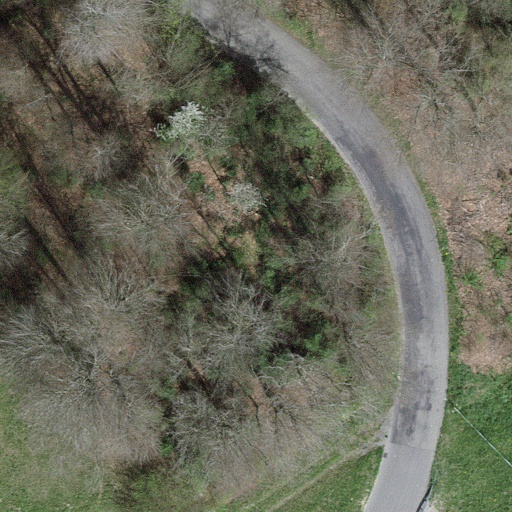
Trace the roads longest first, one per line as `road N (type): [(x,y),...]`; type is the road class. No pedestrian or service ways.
road 1 (unclassified): [(191,0),(334,105),(376,153),(401,200),(429,317),(422,404),(394,511)]
road 2 (track): [(422,404),(250,511)]
